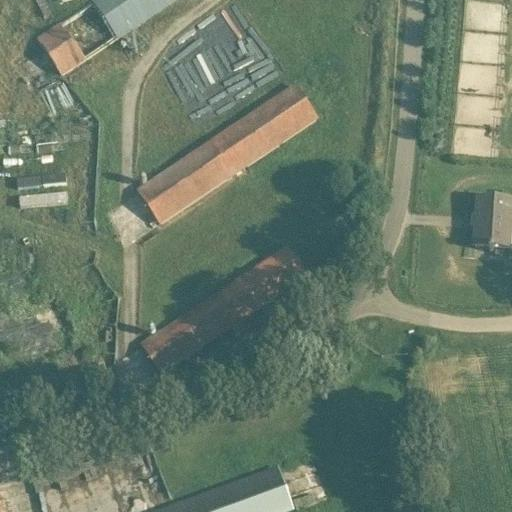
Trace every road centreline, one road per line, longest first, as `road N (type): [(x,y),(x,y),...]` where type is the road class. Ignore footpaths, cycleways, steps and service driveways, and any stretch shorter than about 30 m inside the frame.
road 1 (unclassified): [(0,460),(304,352),(350,311),(374,301)]
road 2 (unclassified): [(374,301),(398,199),(417,0)]
road 3 (unclassified): [(374,301),(429,319),(511,323)]
